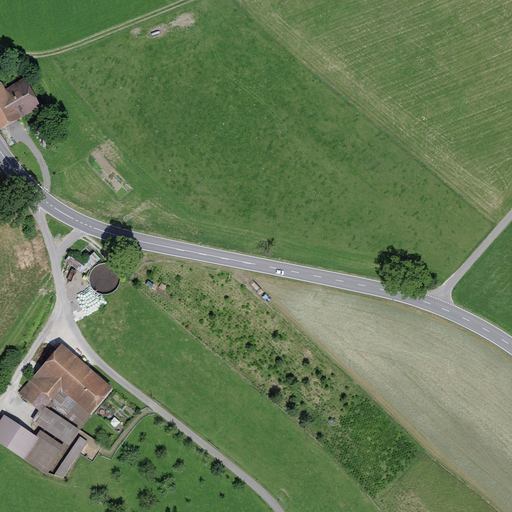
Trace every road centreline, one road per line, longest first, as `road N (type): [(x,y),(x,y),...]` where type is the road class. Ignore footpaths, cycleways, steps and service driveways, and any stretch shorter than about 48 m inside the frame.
road 1 (secondary): [(85,224),(432,304)]
road 2 (unclassified): [(53,261),(82,342),(282,511)]
road 3 (track): [(0,47),(60,51),(189,0)]
